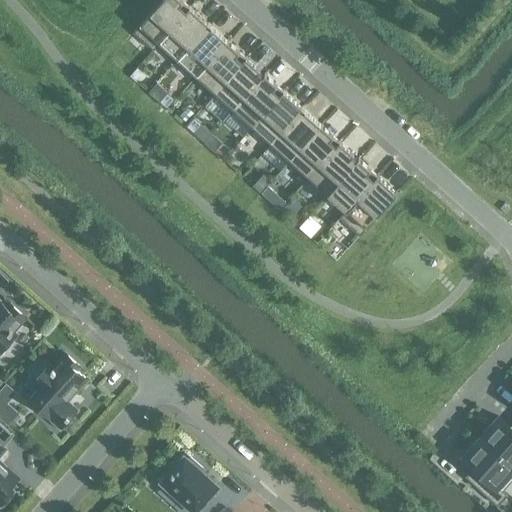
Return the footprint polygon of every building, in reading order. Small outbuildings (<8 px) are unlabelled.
[(159,42),(191,6),(184,0),(161,0),(133,31),(153,49),(160,42),(159,42)] [(178,58),(210,23),(191,6),(159,42),(160,42),(178,58)] [(196,75),(228,39),(210,23),(178,58),(196,75)] [(215,92),(247,56),(228,39),(196,75),(215,92)] [(234,109),(266,73),(247,56),(215,92),(234,109)] [(136,82),(143,74),(137,68),(130,77),(136,82)] [(253,126),(285,90),(266,73),(234,109),(253,126)] [(175,100),(157,83),(148,93),(166,109),(175,100)] [(271,142),(303,107),(285,90),(253,126),(271,142)] [(195,113),(188,107),(179,116),(187,123),(195,113)] [(290,159),(322,124),(303,107),(271,142),(290,159)] [(309,176),(341,140),(322,124),(290,159),(309,176)] [(328,193),(360,157),(341,140),(309,176),(328,193)] [(346,209),(378,174),(360,157),(328,193),(346,209)] [(398,191),(378,174),(346,209),(339,216),(359,234),(398,191)] [(11,304),(8,307),(0,300),(0,351),(16,334),(12,331),(25,316),(11,304)] [(36,385),(26,396),(61,427),(77,409),(67,400),(87,378),(76,370),(80,365),(66,353),(48,372),(45,369),(33,382),(36,385)] [(6,381),(0,387),(0,415),(8,423),(19,411),(7,400),(16,390),(6,381)] [(511,423),(510,426),(499,416),(498,418),(496,417),(482,433),(483,434),(481,436),(511,463),(511,423)] [(511,480),(511,463),(481,436),(480,438),(478,437),(464,453),(465,454),(464,456),(475,466),(466,476),(499,505),(509,494),(503,490),(511,480)] [(18,477),(0,460),(0,453),(5,447),(0,442),(0,504),(13,490),(10,487),(18,477)] [(184,456),(162,480),(195,510),(217,485),(201,471),(203,468),(190,456),(187,459),(184,456)]
